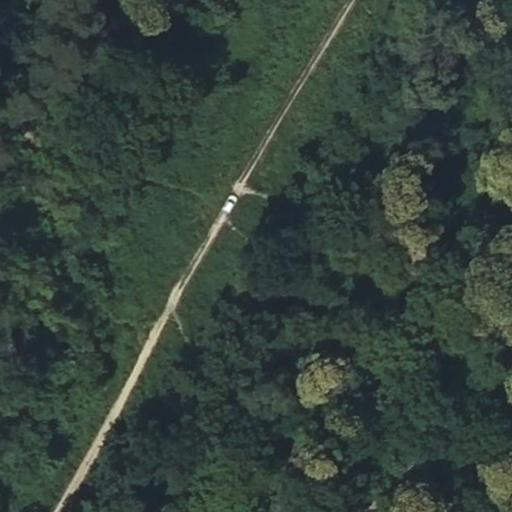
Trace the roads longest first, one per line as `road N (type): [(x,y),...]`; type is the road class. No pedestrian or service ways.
road 1 (track): [(354,0),(185,280),(60,511)]
road 2 (track): [(511,309),(431,448),(366,511)]
